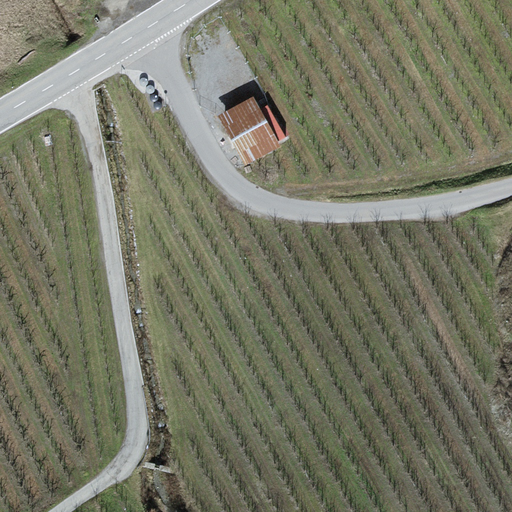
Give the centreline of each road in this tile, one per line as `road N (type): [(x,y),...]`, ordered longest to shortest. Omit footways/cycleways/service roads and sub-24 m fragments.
road 1 (unclassified): [(146,27),(206,145),(259,200),(299,210),(365,209),(511,185)]
road 2 (tertiary): [(146,27),(0,115)]
